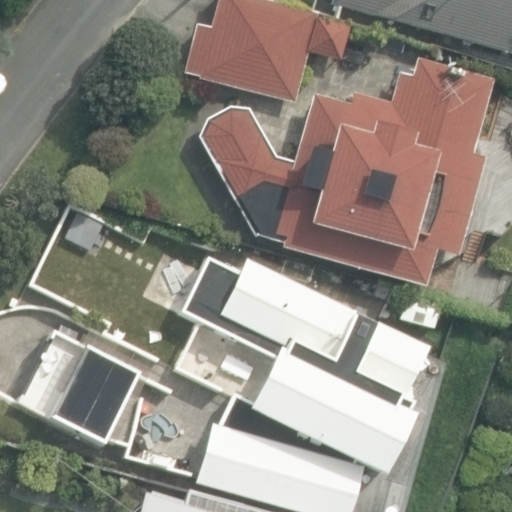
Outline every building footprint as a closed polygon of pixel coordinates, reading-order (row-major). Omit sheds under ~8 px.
[(177,64),(285,93),(298,44),(331,53),(340,18),(272,0),(208,0),(203,21),(189,17),(177,64)] [(511,0),(335,0),(334,6),(375,16),(373,21),(511,56),(511,0)] [(465,154),(487,73),(412,54),(408,70),(394,67),(385,98),(349,90),(347,97),(308,89),(289,157),(268,153),(242,108),(223,104),(205,115),(194,132),(247,233),(278,241),(276,247),(418,284),(428,247),(450,253),(476,156),(465,154)] [(236,275),(206,260),(179,314),(273,361),(248,412),(379,476),(415,402),(403,397),(426,351),(243,261),(236,275)] [(102,446),(136,375),(50,333),(15,405),(102,446)] [(287,511),(347,511),(360,467),(210,425),(193,485),(287,511)] [(257,511),(188,491),(184,506),(144,494),(138,511),(257,511)]
